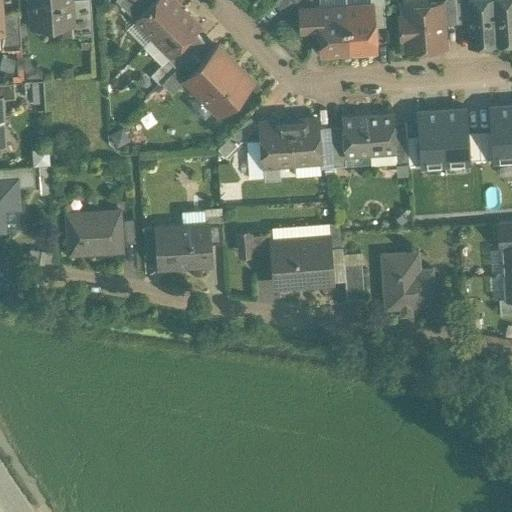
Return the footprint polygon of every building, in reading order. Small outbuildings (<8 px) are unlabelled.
[(30,0),(32,20),(71,18),(72,17),(70,0),(30,0)] [(90,0),(70,0),(72,17),(71,18),(72,34),(93,32),(90,0)] [(119,0),(135,16),(151,0),(119,0)] [(151,0),(135,16),(153,34),(182,6),(175,0),(151,0)] [(273,0),(285,11),(295,0),(273,0)] [(383,0),(370,0),(371,2),(372,2),(374,24),(386,23),(383,0)] [(441,0),(426,0),(403,2),(404,14),(401,14),(398,17),(399,31),(402,34),(405,34),(406,46),(444,43),(441,0)] [(455,0),(457,20),(469,19),(467,0),(455,0)] [(467,0),(469,19),(470,41),(496,39),(492,0),(467,0)] [(511,0),(492,0),(496,39),(511,38),(511,0)] [(371,2),(346,4),(349,50),(375,48),(374,24),(372,2),(371,2)] [(320,3),(299,4),(301,27),(320,26),(318,6),(320,6),(320,3)] [(320,6),(318,6),(320,26),(321,52),(349,50),(346,4),(320,6)] [(182,6),(153,34),(171,52),(172,53),(195,29),(200,25),(182,6)] [(19,9),(0,10),(1,28),(0,28),(1,45),(21,43),(19,9)] [(195,29),(172,53),(171,52),(151,73),(160,82),(161,80),(191,50),(204,38),(195,29)] [(252,78),(218,43),(201,60),(186,76),(186,77),(219,110),(226,104),(229,107),(235,107),(239,103),(239,97),(236,93),(252,78)] [(201,60),(191,50),(161,80),(172,91),(186,77),(186,76),(201,60)] [(14,79),(0,80),(0,93),(15,92),(14,79)] [(493,156),(511,155),(511,101),(490,103),(491,128),(493,155),(493,156)] [(466,105),(442,106),(445,160),(470,158),(470,156),(468,129),(466,105)] [(421,161),(445,160),(442,106),(418,108),(419,132),(421,159),(421,161)] [(393,109),(367,111),(370,150),(395,149),(396,149),(394,119),(393,109)] [(367,111),(341,112),(342,122),(344,152),(345,152),(370,150),(367,111)] [(306,116),(292,117),(292,116),(291,116),(294,158),(320,156),(317,114),(305,115),(306,116)] [(277,117),(259,119),(263,161),(294,158),(291,116),(291,117),(277,118),(277,117)] [(406,118),(394,119),(396,149),(395,149),(396,158),(409,158),(406,118)] [(342,122),(330,123),(333,163),(346,162),(345,152),(344,152),(342,122)] [(236,127),(217,145),(227,155),(246,137),(236,127)] [(491,128),(480,129),(481,156),(493,155),(491,128)] [(468,129),(470,156),(481,156),(480,129),(468,129)] [(409,160),(421,159),(419,132),(408,133),(409,160)] [(36,143),(37,169),(52,168),(51,143),(36,143)] [(34,162),(0,164),(0,176),(17,175),(17,184),(35,182),(34,162)] [(0,176),(0,228),(4,228),(2,205),(19,204),(17,184),(17,175),(0,176)] [(90,208),(67,210),(70,250),(122,246),(122,240),(120,216),(119,206),(118,206),(118,210),(90,212),(90,208)] [(222,210),(206,211),(206,219),(206,224),(209,224),(210,240),(224,239),(222,210)] [(134,216),(120,216),(122,240),(136,239),(134,216)] [(340,218),(326,219),(327,233),(329,233),(330,246),(342,245),(340,218)] [(511,218),(498,219),(500,244),(506,244),(506,243),(511,242),(511,218)] [(206,219),(156,223),(158,264),(211,260),(210,240),(209,224),(206,224),(206,219)] [(275,225),(250,227),(253,253),(276,251),(275,237),(276,237),(275,225)] [(276,237),(275,237),(276,251),(279,281),(332,277),(330,246),(329,233),(327,233),(276,237)] [(411,247),(382,249),(386,304),(435,300),(432,264),(413,265),(411,247)] [(362,258),(344,260),(346,295),(364,294),(362,258)] [(511,294),(509,295),(509,294),(499,294),(500,311),(511,310),(511,294)]
